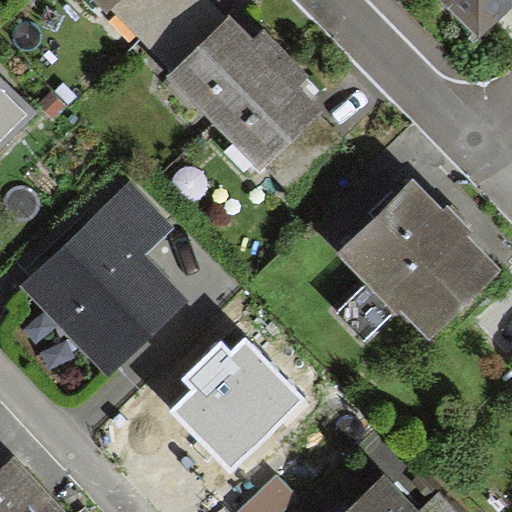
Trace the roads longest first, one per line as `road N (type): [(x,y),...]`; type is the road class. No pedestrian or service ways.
road 1 (residential): [(335,0),(475,138)]
road 2 (residential): [(126,511),(0,374)]
